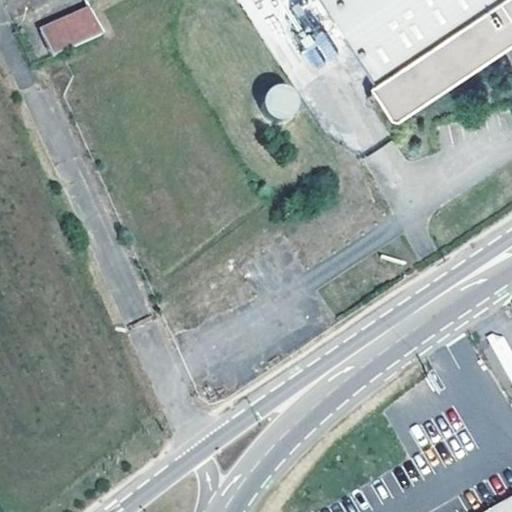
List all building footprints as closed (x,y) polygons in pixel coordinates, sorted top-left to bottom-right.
[(511,0),(326,0),(399,111),(511,36),(511,0)] [(302,30),(317,24),(308,1),(293,6),(302,30)] [(100,36),(89,13),(40,34),(51,58),(61,54),(100,36)] [(298,41),(315,69),(337,56),(321,28),(298,41)] [(260,95),(276,120),(299,105),(283,80),(260,95)]
